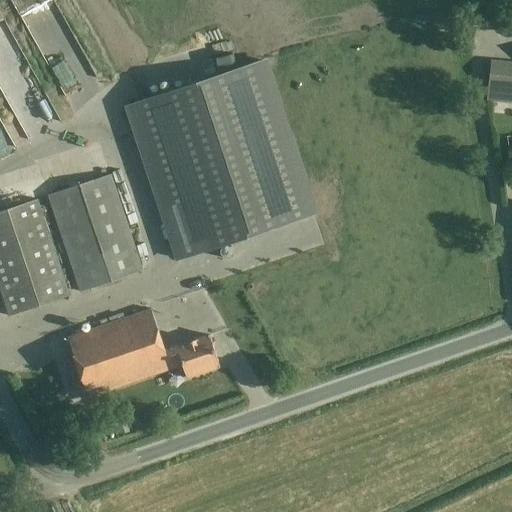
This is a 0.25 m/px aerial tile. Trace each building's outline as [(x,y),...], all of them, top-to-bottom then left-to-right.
[(31,60),(2,74),(16,103),(45,89),(31,60)] [(130,106),(181,259),(192,256),(315,215),(264,61),(130,106)] [(511,64),(492,62),(489,86),(511,88),(511,64)] [(35,128),(61,119),(52,94),(27,102),(35,128)] [(82,292),(143,272),(110,175),(50,195),(82,292)] [(70,296),(38,199),(0,212),(0,287),(10,316),(70,296)] [(165,351),(152,310),(68,338),(88,398),(183,365),(187,378),(220,367),(210,336),(165,351)]
